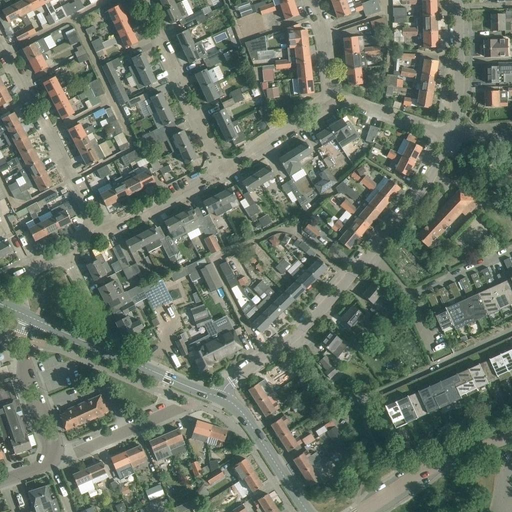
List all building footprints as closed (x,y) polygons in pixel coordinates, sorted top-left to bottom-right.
[(14,5),(20,17),(26,27),(30,36),(35,33),(31,25),(25,14),(32,10),(27,0),(19,0),(19,2),(14,5)] [(42,0),(27,0),(32,10),(44,4),(42,0)] [(42,0),(44,4),(50,15),(55,24),(60,21),(55,13),(49,1),(51,0),(42,0)] [(73,0),(74,3),(79,11),(84,8),(79,0),(73,0)] [(159,0),(164,10),(181,2),(179,0),(159,0)] [(353,4),(351,0),(337,0),(331,2),(337,18),(362,9),(365,17),(381,11),(376,0),(369,0),(360,3),(360,2),(353,4)] [(436,16),(435,0),(422,0),(423,16),(436,16)] [(248,1),(237,5),(239,10),(250,6),(248,1)] [(264,1),(250,6),(252,13),(257,12),(260,11),(259,8),(266,6),(264,1)] [(293,1),(280,5),(285,20),(298,15),(293,1)] [(187,16),(181,2),(164,10),(170,24),(179,20),(181,26),(195,19),(204,15),(201,10),(187,16)] [(68,3),(61,7),(66,17),(67,18),(74,14),(73,13),(69,5),(68,3)] [(79,11),(74,3),(69,5),(73,13),(74,14),(79,11)] [(273,3),(266,6),(268,13),(276,10),(273,3)] [(9,23),(20,17),(14,5),(2,11),(3,13),(0,14),(0,21),(4,30),(11,26),(9,23)] [(107,10),(113,23),(125,17),(119,5),(107,10)] [(250,6),(239,10),(241,17),(252,13),(250,6)] [(268,13),(266,6),(259,8),(260,11),(261,15),(268,13)] [(392,17),(393,17),(405,17),(405,8),(392,9),(392,17)] [(46,23),(41,12),(36,15),(41,26),(46,23)] [(204,15),(195,19),(197,25),(213,18),(210,12),(204,15)] [(55,24),(50,15),(46,18),(50,26),(55,24)] [(511,15),(505,16),(505,15),(492,15),(492,31),(506,31),(506,30),(511,30),(511,23),(511,22),(511,15)] [(417,32),(423,32),(436,32),(436,16),(423,16),(416,16),(417,29),(410,29),(410,36),(417,36),(417,32)] [(113,23),(119,35),(131,30),(125,17),(113,23)] [(373,30),(386,25),(382,17),(370,22),(373,30)] [(289,48),(294,47),(308,46),(306,30),(299,31),(299,24),(286,28),(289,48)] [(93,25),(85,30),(87,35),(96,31),(93,25)] [(14,33),(11,26),(4,30),(8,39),(15,35),(14,33)] [(18,42),(30,36),(26,27),(14,33),(15,35),(18,42)] [(137,42),(131,30),(119,35),(125,48),(137,42)] [(176,35),(182,49),(193,44),(187,30),(176,35)] [(68,41),(77,37),(74,31),(66,36),(68,41)] [(436,32),(423,32),(423,48),(437,47),(436,32)] [(80,42),(77,37),(68,41),(71,46),(80,42)] [(343,38),(345,54),(358,53),(356,37),(343,38)] [(34,43),(22,49),(29,61),(41,55),(49,51),(42,38),(34,43)] [(91,42),(93,47),(102,43),(99,38),(91,42)] [(246,43),(244,44),(248,52),(256,52),(261,51),(259,38),(246,43)] [(485,50),(483,50),(483,56),(485,56),(485,57),(508,56),(508,39),(497,40),(497,41),(495,41),(485,41),(485,50)] [(93,47),(96,52),(104,48),(102,43),(93,47)] [(200,58),(193,44),(182,49),(189,64),(200,58)] [(294,47),(296,63),(309,62),(308,46),(294,47)] [(379,47),(372,48),(373,55),(380,54),(379,47)] [(202,58),(204,63),(224,54),(222,48),(202,58)] [(364,49),(364,52),(358,53),(345,54),(346,70),(360,68),(366,68),(365,56),(373,55),(372,48),(364,49)] [(85,54),(83,49),(74,53),(77,58),(85,54)] [(248,52),(251,61),(257,60),(256,52),(248,52)] [(132,76),(137,73),(149,67),(142,53),(131,58),(134,65),(128,67),(132,76)] [(227,59),(224,54),(204,63),(207,68),(227,59)] [(41,55),(29,61),(35,73),(47,67),(41,55)] [(88,60),(86,55),(77,59),(80,64),(88,60)] [(416,74),(421,75),(435,77),(437,61),(424,59),(423,64),(418,63),(416,74)] [(290,60),(282,61),(283,68),(290,68),(290,60)] [(283,68),(282,61),(275,62),(275,69),(283,68)] [(111,85),(119,82),(110,62),(102,66),(111,85)] [(296,63),(298,79),(311,77),(309,62),(296,63)] [(511,62),(501,63),(501,67),(485,67),(486,73),(483,73),(483,81),(486,81),(486,83),(500,83),(500,73),(511,73),(511,62)] [(149,67),(137,73),(144,87),(156,82),(149,67)] [(362,84),(360,68),(346,70),(348,86),(362,84)] [(408,77),(409,70),(401,68),(400,76),(408,77)] [(205,69),(194,74),(201,89),(212,84),(217,81),(212,69),(206,72),(205,69)] [(263,81),(273,81),(272,69),(262,70),(263,81)] [(386,86),(393,87),(397,88),(397,76),(387,74),(386,86)] [(421,75),(416,74),(415,74),(414,78),(413,83),(420,84),(419,91),(432,93),(435,77),(421,75)] [(375,76),(367,77),(368,84),(376,83),(375,76)] [(49,95),(61,89),(54,77),(42,83),(49,95)] [(313,93),(311,77),(298,79),(299,95),(313,93)] [(91,89),(99,84),(97,80),(88,84),(91,89)] [(212,84),(201,89),(208,103),(219,98),(224,95),(217,81),(212,84)] [(120,105),(127,102),(128,101),(119,82),(111,85),(120,105)] [(99,84),(91,89),(95,98),(104,94),(99,84)] [(4,88),(0,90),(0,105),(11,100),(4,88)] [(229,92),(232,98),(241,94),(238,88),(229,92)] [(49,95),(55,107),(67,101),(61,89),(49,95)] [(432,93),(419,91),(416,107),(429,109),(432,93)] [(508,106),(508,100),(500,100),(500,91),(486,92),(486,107),(508,106)] [(156,112),(167,107),(161,92),(149,98),(152,104),(145,107),(149,115),(156,112)] [(136,97),(128,101),(127,102),(130,108),(148,99),(145,93),(136,97)] [(241,94),(232,98),(234,104),(244,100),(241,94)] [(404,97),(403,105),(410,106),(411,99),(404,97)] [(73,113),(67,101),(55,107),(62,119),(73,113)] [(109,118),(116,114),(112,106),(105,110),(109,118)] [(174,121),(167,107),(156,112),(163,126),(174,121)] [(266,124),(271,121),(263,108),(258,111),(266,124)] [(219,128),(230,123),(224,109),(213,114),(219,128)] [(0,135),(2,135),(20,125),(13,113),(10,114),(9,112),(0,116),(2,119),(1,119),(4,125),(0,127),(0,135)] [(105,120),(108,125),(117,121),(114,116),(105,120)] [(342,119),(328,128),(335,138),(341,148),(359,137),(349,121),(345,124),(342,119)] [(219,128),(226,142),(232,140),(234,145),(245,140),(236,120),(219,128)] [(110,130),(119,126),(117,121),(108,125),(110,130)] [(79,124),(67,130),(74,143),(86,136),(92,133),(95,132),(92,125),(82,130),(79,124)] [(14,143),(26,137),(20,125),(2,135),(9,146),(14,143)] [(365,141),(373,143),(378,128),(370,126),(365,141)] [(109,139),(122,132),(120,127),(106,134),(109,139)] [(328,128),(315,136),(322,147),(335,138),(328,128)] [(172,135),(178,150),(190,144),(183,130),(172,135)] [(139,144),(146,141),(155,137),(152,131),(136,139),(139,144)] [(86,136),(74,143),(80,155),(98,146),(95,139),(92,133),(86,136)] [(409,142),(402,156),(414,162),(421,148),(414,144),(417,138),(408,134),(405,140),(409,142)] [(14,143),(21,156),(33,149),(26,137),(14,143)] [(155,137),(146,141),(139,144),(141,148),(143,151),(149,148),(149,147),(158,143),(155,137)] [(118,147),(121,152),(129,147),(127,142),(118,147)] [(305,142),(291,151),(298,162),(301,166),(313,158),(310,154),(312,153),(305,142)] [(196,159),(190,144),(178,150),(185,164),(196,159)] [(98,146),(80,155),(87,167),(101,159),(99,154),(102,152),(98,146)] [(143,151),(141,148),(126,156),(130,164),(135,162),(136,164),(147,158),(143,151)] [(33,149),(21,156),(27,167),(39,161),(33,149)] [(393,160),(396,153),(390,150),(386,156),(393,160)] [(291,151),(278,159),(290,177),(303,169),(301,166),(298,162),(291,151)] [(125,167),(130,164),(126,156),(121,158),(125,167)] [(414,162),(402,156),(394,170),(407,176),(414,162)] [(323,160),(329,169),(334,165),(328,157),(323,160)] [(157,160),(149,163),(153,172),(161,168),(157,160)] [(25,184),(33,180),(45,173),(39,161),(27,167),(19,171),(25,184)] [(6,163),(0,166),(0,171),(1,172),(9,168),(6,163)] [(159,170),(162,175),(171,171),(168,165),(159,170)] [(268,165),(254,174),(262,185),(275,177),(268,165)] [(107,166),(102,168),(106,176),(111,173),(107,166)] [(362,166),(356,170),(360,175),(366,172),(362,166)] [(106,176),(102,168),(97,171),(101,179),(106,176)] [(319,174),(322,180),(314,185),(320,194),(336,182),(327,169),(319,174)] [(136,176),(133,170),(128,173),(130,176),(123,180),(130,194),(142,188),(136,176)] [(136,176),(142,188),(155,182),(149,170),(136,176)] [(351,176),(357,181),(360,177),(354,172),(351,176)] [(33,180),(25,184),(19,187),(11,191),(14,198),(26,201),(27,201),(22,192),(36,185),(40,191),(52,185),(45,173),(33,180)] [(248,194),(262,185),(254,174),(241,182),(248,194)] [(11,191),(19,187),(12,175),(4,179),(11,191)] [(365,175),(362,178),(361,181),(366,186),(371,180),(365,175)] [(109,183),(112,188),(118,200),(130,194),(123,180),(121,176),(109,183)] [(372,191),(374,188),(377,185),(371,180),(366,186),(372,191)] [(389,180),(379,192),(389,201),(399,188),(389,180)] [(291,181),(286,184),(291,192),(297,201),(300,205),(307,201),(303,196),(302,197),(291,181)] [(355,200),(359,196),(350,188),(343,182),(336,188),(339,193),(346,192),(355,200)] [(287,195),(291,192),(286,184),(282,187),(287,195)] [(106,207),(118,200),(112,188),(100,195),(106,207)] [(216,195),(224,211),(225,213),(232,209),(229,203),(236,200),(230,188),(216,195)] [(428,225),(440,235),(440,236),(467,207),(472,212),(482,201),(474,194),(470,198),(461,189),(428,224),(428,225)] [(55,192),(43,199),(46,204),(58,197),(55,192)] [(379,192),(369,204),(379,213),(389,201),(379,192)] [(224,211),(216,195),(202,202),(208,214),(215,210),(218,215),(224,211)] [(244,199),(239,202),(245,210),(249,218),(250,218),(252,222),(257,219),(254,215),(255,215),(250,207),(244,199)] [(72,200),(68,202),(75,216),(76,216),(80,214),(72,200)] [(342,203),(340,207),(343,209),(345,211),(351,205),(345,200),(342,203)] [(31,205),(36,214),(41,211),(36,203),(31,205)] [(255,204),(250,207),(255,215),(256,213),(260,211),(255,204)] [(356,210),(354,213),(369,225),(379,213),(369,204),(364,210),(359,206),(356,210)] [(34,241),(46,235),(40,223),(36,214),(31,205),(27,208),(36,226),(28,229),(34,241)] [(351,205),(345,211),(351,216),(354,213),(356,210),(351,205)] [(191,208),(177,215),(183,226),(187,233),(201,226),(197,218),(191,208)] [(52,217),(58,229),(71,222),(65,210),(52,217)] [(351,216),(343,225),(358,237),(369,225),(354,213),(351,216)] [(267,214),(258,220),(263,228),(272,222),(267,214)] [(183,226),(177,215),(163,222),(169,233),(183,226)] [(219,250),(212,235),(203,217),(202,215),(197,218),(201,226),(202,229),(204,232),(207,238),(204,239),(212,254),(219,250)] [(208,215),(203,217),(212,235),(217,233),(208,215)] [(52,217),(40,223),(46,235),(58,229),(52,217)] [(338,220),(333,226),(339,230),(343,225),(338,220)] [(0,257),(12,252),(6,240),(8,239),(0,222),(0,257)] [(304,229),(303,230),(314,239),(320,233),(309,224),(308,225),(306,223),(302,227),(304,229)] [(343,235),(338,241),(348,249),(358,237),(343,225),(339,230),(338,231),(343,235)] [(429,247),(440,235),(428,225),(418,236),(429,247)] [(176,260),(174,256),(164,237),(159,240),(153,227),(139,235),(144,246),(148,252),(162,245),(171,263),(176,260)] [(243,231),(236,234),(239,240),(245,237),(243,231)] [(144,246),(139,235),(125,242),(130,253),(144,246)] [(164,237),(174,256),(179,253),(170,235),(164,237)] [(309,248),(310,248),(302,241),(301,242),(298,246),(305,252),(312,258),(316,253),(309,248)] [(122,269),(129,266),(119,245),(112,248),(122,269)] [(86,266),(87,267),(85,268),(91,280),(93,279),(94,280),(105,274),(100,265),(105,262),(101,254),(94,257),(96,261),(86,266)] [(153,267),(148,256),(144,258),(150,269),(153,267)] [(210,292),(222,286),(211,263),(210,263),(207,256),(185,267),(188,274),(199,269),(210,292)] [(254,264),(257,260),(252,256),(249,260),(254,264)] [(285,271),(290,266),(283,259),(278,264),(285,271)] [(306,271),(315,279),(327,267),(318,259),(306,271)] [(226,262),(219,265),(228,283),(236,279),(226,262)] [(135,263),(130,266),(135,275),(136,274),(140,282),(143,280),(135,263)] [(255,266),(261,273),(265,270),(259,263),(255,266)] [(278,264),(274,268),(281,275),(285,271),(278,264)] [(128,279),(135,275),(130,266),(123,270),(128,279)] [(181,269),(170,274),(174,281),(188,274),(185,267),(181,269)] [(488,268),(483,270),(501,310),(511,305),(498,275),(497,275),(501,284),(496,286),(488,268)] [(477,273),(471,275),(479,293),(489,315),(501,310),(483,270),(482,270),(490,289),(485,291),(477,273)] [(498,275),(511,305),(511,304),(511,276),(509,270),(508,270),(511,279),(507,281),(503,272),(498,275)] [(306,271),(295,281),(304,290),(315,279),(306,271)] [(244,277),(237,281),(240,286),(247,282),(244,277)] [(466,278),(460,280),(468,298),(479,320),(489,315),(479,293),(474,296),(466,278)] [(113,307),(119,304),(128,299),(125,292),(123,293),(119,287),(118,288),(114,280),(98,289),(105,303),(110,301),(113,307)] [(257,285),(264,292),(268,287),(261,280),(257,285)] [(295,281),(285,292),(293,300),(304,290),(295,281)] [(455,282),(449,285),(455,298),(457,303),(468,325),(479,320),(468,298),(463,301),(455,282)] [(377,299),(383,304),(388,299),(381,293),(382,292),(371,284),(362,295),(372,304),(377,299)] [(257,285),(253,289),(259,296),(264,292),(257,285)] [(456,330),(468,325),(457,303),(455,298),(450,300),(444,287),(438,290),(446,308),(454,325),(456,330)] [(274,302),(282,311),(293,300),(285,292),(281,288),(270,299),(274,302)] [(454,325),(446,308),(441,310),(433,292),(427,295),(445,335),(456,330),(454,325)] [(128,299),(119,304),(121,307),(124,314),(135,309),(130,298),(128,299)] [(168,299),(153,304),(160,324),(175,318),(168,299)] [(272,321),(282,311),(274,302),(263,313),(272,321)] [(211,362),(225,355),(220,346),(223,345),(219,337),(215,329),(211,322),(209,315),(207,316),(202,304),(189,309),(196,328),(203,325),(211,341),(202,346),(211,362)] [(368,331),(373,325),(352,306),(341,318),(351,327),(357,321),(368,331)] [(383,326),(387,321),(377,312),(372,317),(383,326)] [(260,333),(272,321),(263,313),(252,324),(260,333)] [(131,325),(127,317),(115,323),(123,338),(133,333),(135,337),(141,333),(139,329),(142,328),(139,321),(131,325)] [(215,329),(219,337),(223,345),(220,346),(225,355),(241,347),(233,330),(227,333),(223,326),(215,329)] [(327,334),(320,343),(331,352),(338,358),(343,351),(347,345),(349,344),(342,338),(341,340),(330,331),(327,334)] [(348,339),(358,352),(364,347),(354,334),(348,339)] [(181,339),(175,342),(182,357),(187,354),(188,354),(188,353),(185,346),(181,339)] [(511,345),(510,341),(509,341),(511,348),(511,349),(508,352),(504,343),(498,346),(502,355),(510,371),(511,370),(511,345)] [(212,365),(211,362),(202,346),(199,347),(190,352),(200,371),(212,365)] [(511,376),(511,375),(510,371),(502,355),(497,357),(493,348),(488,351),(499,376),(501,381),(511,376)] [(488,351),(487,351),(491,360),(486,362),(482,353),(476,356),(480,364),(488,381),(499,376),(488,351)] [(329,378),(338,370),(325,356),(319,361),(327,370),(324,372),(329,378)] [(489,384),(488,381),(480,364),(475,367),(471,358),(465,361),(469,369),(478,389),(489,384)] [(404,365),(400,360),(394,364),(398,370),(404,365)] [(478,389),(469,369),(464,372),(460,363),(454,366),(458,374),(469,396),(479,391),(478,389)] [(444,371),(439,373),(452,403),(469,396),(458,374),(453,376),(452,376),(452,377),(447,379),(444,371)] [(67,386),(77,383),(74,373),(65,376),(67,386)] [(430,387),(441,409),(452,403),(439,373),(438,373),(441,382),(436,384),(433,376),(427,378),(430,387)] [(416,383),(419,392),(430,414),(441,409),(430,387),(426,389),(422,380),(416,383)] [(248,390),(257,404),(270,394),(267,390),(265,387),(262,381),(248,390)] [(0,432),(4,442),(10,440),(27,435),(29,434),(10,382),(6,384),(0,385),(0,432)] [(409,397),(419,419),(430,414),(419,392),(415,394),(411,385),(405,388),(409,397)] [(394,393),(398,402),(406,419),(408,423),(419,419),(409,397),(404,399),(400,390),(394,393)] [(279,408),(270,394),(257,404),(265,417),(274,411),(275,410),(279,408)] [(59,416),(65,430),(108,411),(101,395),(63,412),(64,413),(59,416)] [(406,419),(398,402),(393,404),(389,395),(383,398),(397,429),(408,423),(406,419)] [(299,402),(291,407),(295,413),(303,407),(299,402)] [(270,425),(279,439),(289,432),(284,424),(288,422),(284,416),(280,419),(279,419),(270,425)] [(196,421),(191,438),(206,443),(206,442),(208,437),(211,425),(196,421)] [(331,421),(324,426),(327,431),(328,432),(335,427),(334,426),(331,421)] [(211,425),(208,437),(216,439),(215,444),(221,446),(222,441),(223,442),(227,430),(211,425)] [(338,449),(346,444),(335,427),(328,432),(327,432),(338,449)] [(178,429),(163,435),(172,455),(172,457),(186,451),(183,445),(184,444),(182,440),(182,439),(178,429)] [(289,432),(279,439),(288,452),(296,446),(297,445),(301,443),(298,437),(293,440),(289,432)] [(301,440),(305,446),(314,439),(310,434),(301,440)] [(27,435),(10,440),(14,454),(31,448),(27,435)] [(163,435),(148,441),(153,453),(155,457),(157,462),(172,455),(163,435)] [(125,452),(131,467),(146,461),(140,445),(125,452)] [(310,456),(307,451),(302,453),(301,454),(293,460),(302,473),(321,460),(316,452),(310,456)] [(131,467),(125,452),(110,458),(117,473),(131,467)] [(244,479),(254,472),(245,458),(230,468),(239,482),(244,479)] [(321,460),(302,473),(310,487),(330,474),(321,460)] [(350,466),(345,460),(335,467),(340,473),(350,466)] [(202,474),(196,461),(189,464),(194,477),(196,477),(202,474)] [(210,473),(217,469),(216,468),(217,461),(209,461),(210,472),(210,473)] [(87,468),(93,483),(101,480),(107,477),(105,473),(106,472),(101,462),(87,468)] [(207,466),(200,469),(204,477),(210,473),(210,472),(207,466)] [(93,483),(87,468),(72,475),(80,492),(86,489),(87,492),(95,488),(93,483)] [(204,478),(205,479),(203,481),(206,486),(223,476),(219,469),(217,469),(210,473),(210,474),(204,478)] [(254,472),(244,479),(248,486),(244,489),(247,495),(252,492),(254,491),(262,486),(254,472)] [(192,488),(186,475),(181,477),(187,490),(192,488)] [(124,476),(119,479),(122,487),(128,485),(124,476)] [(159,485),(145,491),(149,501),(164,494),(159,485)] [(46,486),(36,489),(44,511),(57,511),(60,511),(55,499),(51,500),(46,486)] [(127,487),(120,490),(123,496),(130,493),(127,487)] [(44,511),(36,489),(27,492),(32,507),(33,507),(34,511),(30,511),(31,511),(30,511),(44,511)] [(257,500),(253,503),(256,509),(257,509),(256,510),(257,511),(268,511),(276,507),(267,494),(259,499),(257,500)] [(132,496),(127,498),(131,507),(136,505),(132,496)] [(191,501),(172,509),(173,511),(182,511),(190,509),(194,507),(191,501)]
